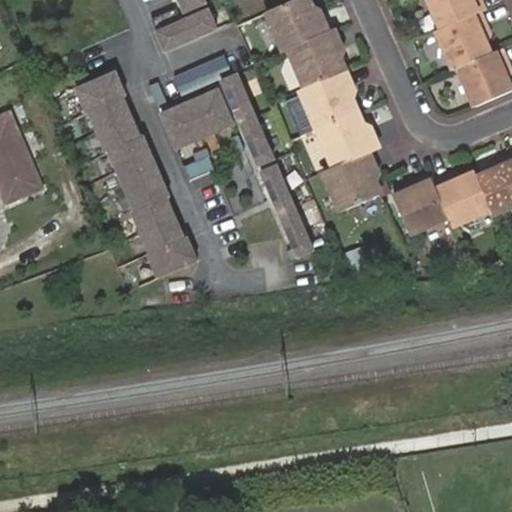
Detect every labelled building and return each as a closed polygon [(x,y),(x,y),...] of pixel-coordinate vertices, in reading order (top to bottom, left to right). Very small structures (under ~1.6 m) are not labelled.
[(207,1),(206,0),(180,0),(186,11),(207,1)] [(292,0),(264,11),(281,50),(286,48),(321,33),(313,13),(306,0),(292,0)] [(482,9),(483,9),(480,0),(427,0),(439,28),(482,9)] [(166,50),(219,27),(210,8),(183,20),(177,7),(152,18),(166,50)] [(329,29),(320,9),(313,13),(321,33),(327,30),(328,30),(329,29)] [(451,69),(458,66),(493,51),(489,43),(484,31),(490,29),(482,9),(439,28),(434,30),(451,69)] [(484,31),(489,43),(493,35),(490,29),(484,31)] [(339,72),(346,69),(328,30),(327,30),(321,33),(286,48),(303,87),(339,72)] [(458,66),(475,105),(511,89),(511,84),(510,79),(505,67),(511,64),(504,46),(493,51),(458,66)] [(356,93),(346,69),(339,72),(350,96),(356,93)] [(172,197),(145,136),(142,137),(124,97),(127,96),(117,72),(77,90),(87,113),(89,112),(108,153),(110,152),(137,211),(134,212),(152,253),(150,254),(161,278),(200,260),(190,236),(187,237),(169,198),(172,197)] [(303,87),(298,89),(315,129),(322,126),(326,123),(343,116),(356,110),(350,96),(339,72),(303,87)] [(314,249),(238,73),(222,80),(259,164),(260,164),(263,171),(262,171),(294,246),(298,256),(314,249)] [(179,147),(234,123),(219,88),(163,112),(179,147)] [(322,126),(315,129),(332,166),(345,160),(361,153),(362,153),(370,149),(373,148),(364,129),(356,110),(343,116),(326,123),(322,126)] [(179,147),(163,112),(161,113),(177,148),(179,147)] [(12,116),(0,120),(0,179),(11,205),(43,191),(12,116)] [(364,129),(373,148),(379,145),(380,145),(371,126),(364,129)] [(361,153),(372,176),(380,172),(370,149),(362,153),(361,153)] [(192,180),(215,169),(207,151),(184,161),(192,180)] [(332,166),(322,171),(340,212),(381,195),(373,178),(372,176),(361,153),(345,160),(332,166)] [(511,207),(511,153),(499,160),(502,166),(490,172),(506,210),(511,207)] [(506,210),(490,172),(476,178),(475,178),(490,212),(492,216),(493,215),(506,210)] [(432,183),(428,174),(412,181),(415,186),(391,196),(408,235),(449,219),(432,183)] [(449,219),(452,227),(453,227),(490,212),(475,178),(473,174),(450,183),(447,177),(433,183),(432,183),(449,219)] [(298,256),(294,246),(287,249),(291,257),(298,256)] [(344,253),(352,277),(369,272),(361,247),(344,253)]
